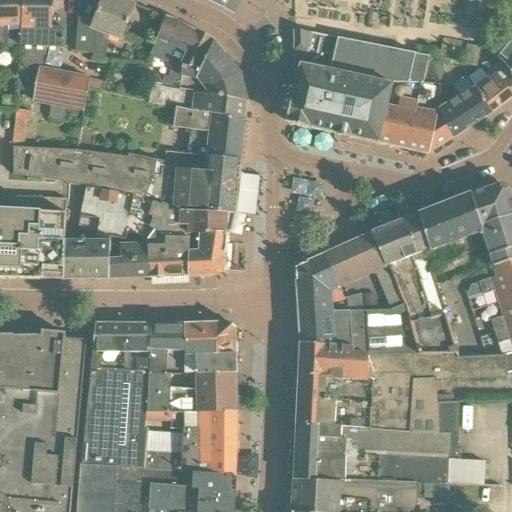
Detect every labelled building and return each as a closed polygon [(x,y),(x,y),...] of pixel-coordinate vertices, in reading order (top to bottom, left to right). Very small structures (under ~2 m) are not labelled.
[(23,0),(0,0),(0,43),(3,45),(8,48),(20,48),(23,0)] [(23,0),(20,48),(18,79),(35,82),(32,103),(84,112),(90,76),(44,69),(44,63),(39,63),(41,47),(67,47),(68,20),(55,20),(55,0),(23,0)] [(135,6),(119,0),(103,0),(93,29),(79,28),(78,53),(96,54),(95,57),(107,58),(108,50),(110,36),(122,40),(135,6)] [(165,62),(173,65),(170,78),(164,77),(163,85),(181,88),(185,67),(198,68),(201,62),(204,63),(215,42),(179,22),(166,17),(156,45),(152,56),(165,62)] [(295,30),(295,52),(306,53),(305,32),(295,30)] [(392,85),(397,83),(425,83),(426,83),(431,57),(305,32),(306,53),(303,66),(300,65),(288,116),(295,127),(312,130),(312,129),(351,139),(351,138),(370,142),(379,144),(383,127),(392,85)] [(444,39),(443,41),(443,43),(441,54),(441,55),(440,57),(463,62),(467,44),(444,39)] [(511,41),(499,59),(507,69),(511,74),(511,41)] [(181,88),(197,91),(198,93),(248,103),(240,75),(215,42),(204,63),(201,62),(198,68),(185,67),(181,88)] [(489,79),(477,88),(492,114),(511,98),(511,74),(507,69),(491,81),(489,79)] [(190,130),(186,156),(201,157),(207,158),(242,161),(248,103),(198,93),(197,91),(181,88),(163,85),(153,83),(149,104),(172,109),(169,119),(175,120),(173,128),(190,130)] [(452,140),(439,110),(442,108),(438,84),(426,83),(425,83),(397,83),(392,85),(383,127),(379,144),(429,155),(452,140)] [(477,88),(442,108),(439,110),(452,140),(492,114),(477,88)] [(17,110),(13,148),(24,149),(28,123),(31,124),(32,112),(17,110)] [(242,161),(207,158),(206,173),(167,168),(167,163),(128,155),(128,158),(75,151),(24,149),(13,148),(13,174),(88,188),(88,187),(102,190),(120,193),(136,197),(155,203),(174,210),(174,212),(236,215),(240,175),(242,161)] [(496,277),(511,272),(511,201),(506,183),(473,194),(471,195),(482,233),(484,237),(484,238),(490,256),(489,256),(490,257),(493,266),(493,267),(496,277)] [(100,205),(117,209),(120,193),(102,190),(100,205)] [(431,249),(432,253),(433,257),(454,249),(457,256),(471,250),(469,244),(484,238),(484,237),(482,233),(471,195),(420,215),(427,237),(431,249)] [(61,280),(61,281),(65,281),(65,280),(66,243),(64,243),(67,200),(4,197),(3,210),(0,210),(0,279),(43,281),(43,280),(56,280),(61,280)] [(190,239),(191,235),(227,235),(228,234),(232,231),(236,215),(174,212),(174,210),(155,203),(150,218),(154,219),(152,227),(155,230),(166,240),(190,239)] [(432,253),(431,249),(427,237),(420,215),(372,234),(388,268),(391,266),(395,278),(404,298),(406,304),(418,356),(459,355),(458,350),(446,314),(432,318),(414,259),(432,253)] [(150,246),(151,251),(151,279),(189,277),(190,239),(166,240),(155,230),(147,241),(150,246)] [(96,243),(66,243),(65,280),(107,280),(107,281),(109,281),(109,280),(110,280),(110,247),(111,238),(98,234),(96,243)] [(406,304),(404,298),(395,278),(391,266),(388,268),(372,234),(325,256),(341,290),(375,275),(390,311),(406,304)] [(191,235),(190,239),(189,277),(216,275),(218,275),(219,274),(221,273),(222,271),(223,270),(225,263),(227,235),(191,235)] [(150,246),(110,247),(110,280),(151,279),(151,251),(150,246)] [(344,298),(341,290),(325,256),(299,267),(297,272),(299,312),(332,311),(332,312),(364,312),(364,307),(363,295),(344,298)] [(511,300),(511,272),(496,277),(479,283),(483,294),(483,295),(495,291),(499,304),(511,300)] [(468,299),(483,294),(479,283),(472,286),(467,296),(468,299)] [(376,294),(363,295),(364,307),(377,306),(376,294)] [(511,300),(499,304),(504,317),(491,321),(495,333),(511,327),(511,300)] [(332,311),(299,312),(301,343),(354,351),(353,356),(361,356),(366,356),(418,356),(406,304),(390,311),(364,312),(332,312),(332,311)] [(186,375),(194,375),(194,370),(236,369),(235,329),(230,324),(185,325),(186,353),(186,375)] [(150,352),(150,351),(150,325),(97,325),(83,466),(117,468),(144,470),(145,451),(146,422),(147,414),(149,376),(150,352)] [(150,325),(150,351),(150,352),(149,376),(167,375),(167,355),(159,354),(159,349),(170,350),(170,352),(186,353),(185,325),(150,325)] [(511,327),(495,333),(498,344),(511,341),(511,343),(511,353),(506,356),(506,357),(511,354),(511,327)] [(43,332),(43,337),(13,338),(13,336),(0,336),(0,511),(70,511),(83,381),(87,341),(65,339),(66,335),(43,332)] [(366,356),(361,356),(353,356),(354,351),(301,343),(298,425),(319,427),(319,426),(384,431),(384,434),(439,433),(438,403),(454,403),(453,396),(438,397),(438,381),(508,378),(508,375),(506,357),(506,356),(459,358),(459,355),(418,356),(366,356)] [(237,390),(236,369),(194,370),(194,375),(195,389),(170,390),(170,413),(209,412),(237,411),(236,390),(237,390)] [(147,414),(169,413),(170,375),(167,375),(149,376),(147,414)] [(459,403),(454,403),(438,403),(439,433),(384,434),(384,431),(319,426),(319,427),(298,425),(295,480),(341,484),(419,484),(451,485),(484,487),(485,462),(458,461),(459,403)] [(209,412),(169,413),(147,414),(146,422),(171,422),(171,433),(183,433),(182,454),(145,451),(144,470),(222,475),(236,476),(237,457),(238,411),(237,411),(209,412)] [(144,470),(117,468),(112,511),(149,511),(149,510),(167,511),(233,511),(235,491),(222,491),(222,475),(144,470)] [(417,511),(419,484),(341,484),(295,480),(292,511),(417,511)]
